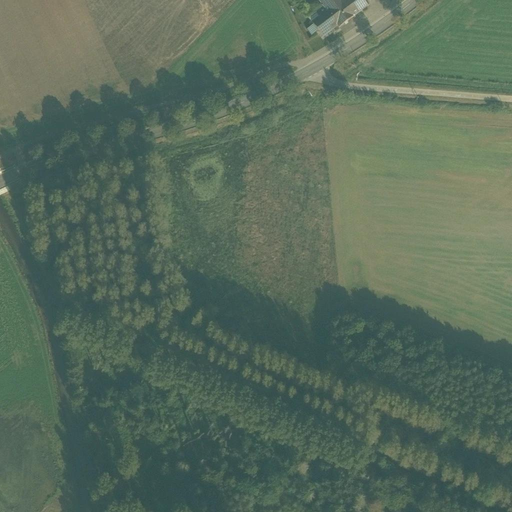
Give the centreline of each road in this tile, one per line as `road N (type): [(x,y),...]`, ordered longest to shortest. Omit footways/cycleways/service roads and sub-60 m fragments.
road 1 (tertiary): [(0,182),(307,75)]
road 2 (unclassified): [(511,102),(307,75)]
road 3 (tertiary): [(307,75),(414,0)]
